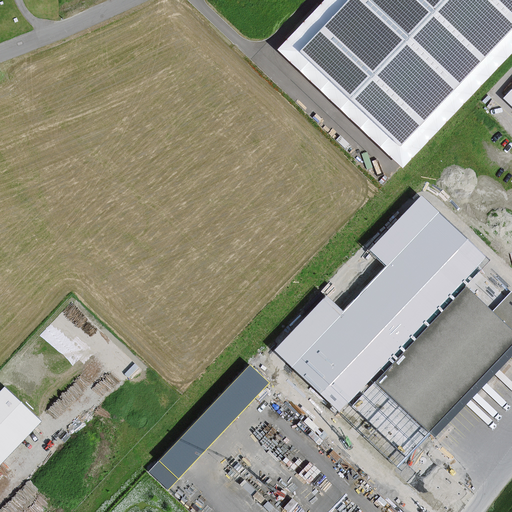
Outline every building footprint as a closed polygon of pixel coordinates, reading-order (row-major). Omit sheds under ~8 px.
[(511,23),(511,0),(353,0),(305,51),(401,140),(511,23)] [(485,256),(422,197),(373,248),(393,266),(344,317),(326,300),(278,351),(339,409),(485,256)] [(431,429),(511,343),(511,328),(494,312),(468,287),(380,380),(431,429)] [(511,292),(494,312),(511,328),(511,292)] [(0,461),(38,421),(4,390),(0,393),(0,461)]
